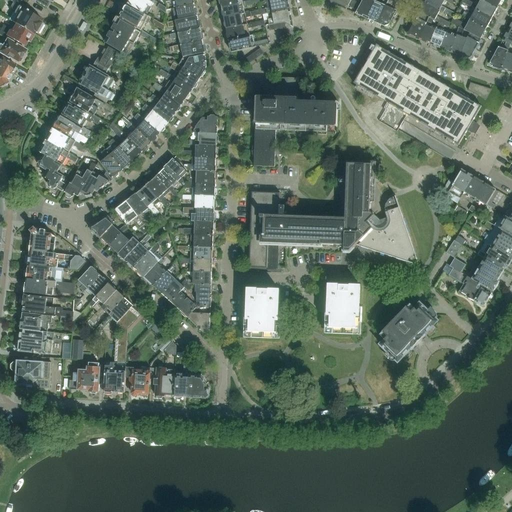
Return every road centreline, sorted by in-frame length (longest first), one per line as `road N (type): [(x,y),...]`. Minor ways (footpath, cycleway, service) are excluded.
road 1 (residential): [(511,301),(433,390),(396,414),(310,423),(221,420)]
road 2 (residential): [(222,366),(236,178),(229,87)]
road 3 (residential): [(221,420),(0,406)]
road 4 (residential): [(229,87),(202,102),(128,182),(65,221)]
road 5 (residential): [(222,366),(65,221)]
road 6 (unclassified): [(90,0),(41,81),(0,109)]
